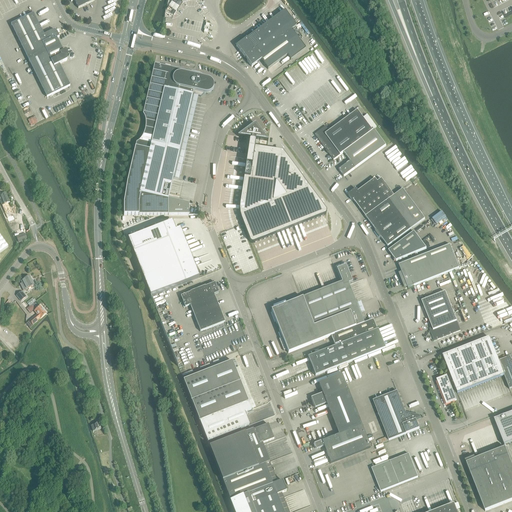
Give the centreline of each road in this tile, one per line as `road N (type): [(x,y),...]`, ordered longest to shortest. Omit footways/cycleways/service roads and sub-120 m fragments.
road 1 (unclassified): [(469,511),(360,235)]
road 2 (unclassified): [(233,288),(321,511)]
road 3 (motorway): [(511,218),(421,16)]
road 4 (unclassified): [(259,97),(223,130),(206,198),(233,288)]
road 5 (secondary): [(101,327),(104,133)]
road 6 (secondary): [(145,511),(101,338)]
road 7 (unclassified): [(360,235),(259,97)]
road 8 (motorway): [(436,96),(511,246)]
road 9 (unclassified): [(233,288),(360,235)]
